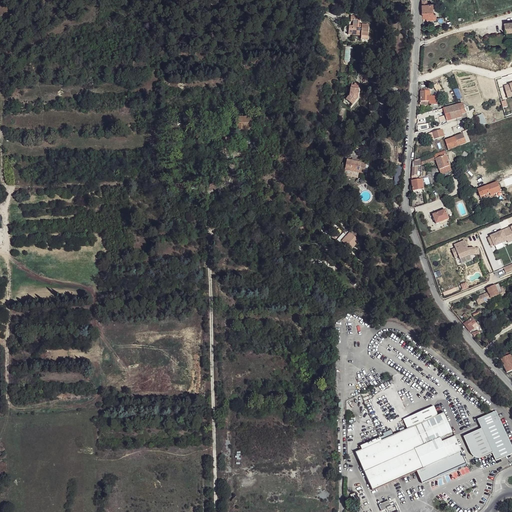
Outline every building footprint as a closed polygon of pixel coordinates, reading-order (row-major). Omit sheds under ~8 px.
[(436,18),(435,18),(435,9),(429,9),(424,9),(424,23),(428,22),(428,24),(436,23),(438,22),(438,20),(436,18)] [(350,27),(349,35),(361,36),(362,36),(361,25),(355,24),(355,27),(350,27)] [(421,90),(421,102),(431,102),(431,96),(430,90),(421,90)] [(349,106),(346,111),(351,116),(357,110),(359,101),(351,99),(349,106)] [(456,112),(457,118),(464,118),(461,105),(450,108),(451,113),(456,112)] [(443,118),(444,122),(457,118),(456,112),(451,113),(450,108),(442,110),(444,117),(443,118)] [(476,116),(480,125),(486,123),(482,114),(476,116)] [(258,118),(240,118),(240,130),(258,130),(258,118)] [(431,134),(433,140),(435,140),(445,136),(444,130),(431,134)] [(464,134),(457,137),(459,146),(467,144),(464,134)] [(457,137),(447,140),(450,150),(459,146),(457,137)] [(422,163),(422,164),(437,159),(448,155),(446,152),(422,161),(422,163)] [(448,155),(437,159),(443,173),(452,170),(448,155)] [(348,160),(346,171),(359,174),(360,168),(367,169),(368,164),(348,160)] [(422,166),(422,164),(422,163),(415,163),(413,176),(418,177),(419,167),(422,166)] [(425,180),(414,181),(416,191),(425,190),(425,180)] [(488,187),(491,193),(501,189),(498,183),(488,187)] [(478,191),(482,200),(490,197),(497,194),(502,192),(501,189),(491,193),(488,187),(478,191)] [(444,210),(432,214),(435,223),(448,219),(444,210)] [(511,225),(487,234),(491,246),(508,240),(511,238),(511,225)] [(352,234),(344,242),(352,250),(357,244),(356,243),(359,240),(352,234)] [(465,239),(454,244),(455,247),(451,249),(455,258),(460,255),(461,258),(477,252),(474,245),(468,248),(465,239)] [(490,292),(478,298),(481,304),(493,299),(493,298),(501,294),(501,295),(507,293),(504,286),(502,287),(501,283),(489,288),(490,292)] [(474,317),(467,324),(472,331),(481,324),(479,322),(474,317)] [(511,347),(501,351),(504,359),(511,356),(511,355),(511,347)] [(504,359),(502,359),(504,363),(508,373),(511,371),(511,355),(511,356),(504,359)] [(363,448),(356,451),(372,490),(416,470),(422,482),(466,464),(445,413),(437,415),(434,407),(411,417),(414,426),(382,440),(381,437),(361,445),(363,448)] [(479,419),(483,429),(493,453),(497,461),(511,454),(511,445),(497,411),(479,419)] [(493,453),(483,429),(464,436),(472,453),(476,457),(483,457),(493,453)] [(399,511),(395,502),(386,506),(388,511),(399,511)]
